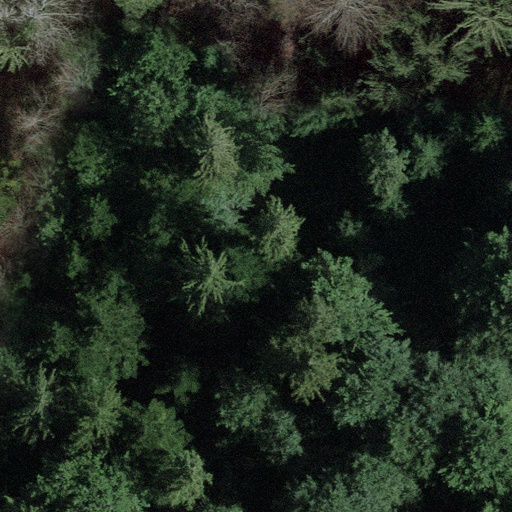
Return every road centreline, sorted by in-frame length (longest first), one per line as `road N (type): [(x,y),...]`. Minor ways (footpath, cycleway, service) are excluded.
road 1 (track): [(93,511),(118,394),(237,224),(301,0)]
road 2 (track): [(164,511),(511,392)]
road 3 (track): [(237,224),(511,37)]
